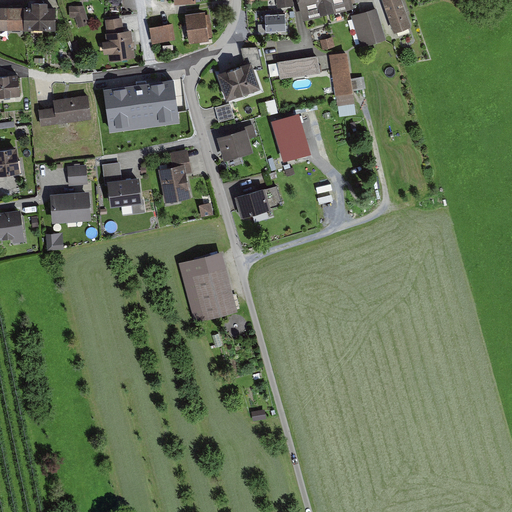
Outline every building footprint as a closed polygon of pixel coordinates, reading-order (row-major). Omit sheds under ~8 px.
[(298,0),(303,19),(328,12),(325,0),(298,0)] [(325,0),(328,12),(354,6),(352,0),(325,0)] [(400,0),(382,0),(393,31),(410,25),(400,0)] [(32,9),(0,8),(0,30),(55,30),(55,8),(48,8),(48,4),(32,4),(32,9)] [(84,5),(69,6),(70,17),(75,17),(79,27),(90,24),(84,5)] [(386,38),(377,7),(351,15),(361,46),(386,38)] [(192,18),(183,19),(184,40),(193,40),(193,43),(212,41),(210,13),(192,14),(192,18)] [(284,16),(266,17),(267,32),(285,31),(284,16)] [(120,20),(106,22),(110,60),(135,57),(132,31),(122,33),(120,20)] [(178,25),(155,27),(156,41),(179,40),(178,25)] [(320,40),(323,50),(335,46),(333,36),(320,40)] [(251,66),(252,69),(263,69),(257,48),(241,48),(245,67),(251,66)] [(347,51),(329,54),(336,95),(354,92),(347,51)] [(278,60),(281,78),(321,72),(318,54),(278,60)] [(245,67),(219,76),(227,101),(259,90),(252,69),(251,66),(245,67)] [(0,97),(13,97),(20,96),(18,75),(0,76),(0,97)] [(174,81),(105,90),(111,131),(180,122),(174,81)] [(180,111),(187,109),(185,95),(177,97),(180,111)] [(55,108),(40,110),(42,126),(90,119),(87,96),(54,100),(55,108)] [(275,98),(266,101),(269,114),(279,111),(275,98)] [(230,102),(215,107),(219,122),(235,117),(230,102)] [(311,155),(299,114),(271,123),(283,163),(311,155)] [(250,138),(257,135),(253,123),(246,125),(246,127),(250,138)] [(246,127),(217,136),(224,159),(254,150),(250,138),(246,127)] [(17,146),(0,148),(0,173),(20,171),(17,146)] [(172,165),(185,163),(187,173),(193,172),(188,148),(169,152),(172,165)] [(122,178),(120,161),(102,164),(104,180),(107,180),(122,178)] [(159,168),(165,202),(192,197),(187,173),(185,163),(172,165),(159,168)] [(68,166),(69,185),(88,183),(87,164),(68,166)] [(143,201),(139,176),(122,178),(107,180),(111,205),(143,201)] [(318,187),(321,203),(335,200),(332,184),(318,187)] [(277,185),(266,188),(272,207),(283,204),(277,185)] [(265,187),(235,196),(241,216),(272,207),(266,188),(265,187)] [(50,193),(52,221),(91,218),(89,190),(50,193)] [(196,205),(198,217),(211,215),(208,202),(196,205)] [(21,208),(0,211),(0,238),(25,235),(21,208)] [(48,247),(65,247),(65,232),(48,233),(48,247)] [(238,310),(226,263),(192,272),(204,318),(238,310)]
